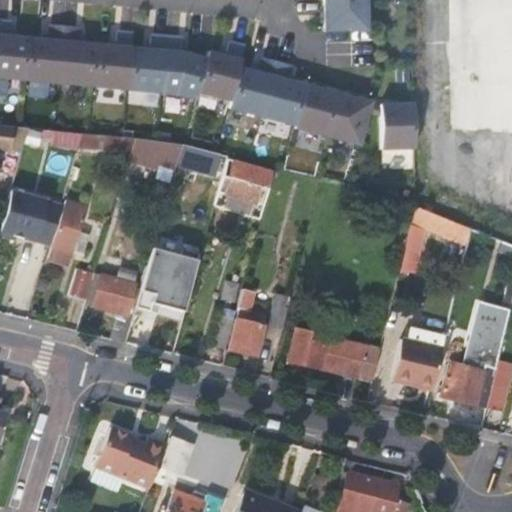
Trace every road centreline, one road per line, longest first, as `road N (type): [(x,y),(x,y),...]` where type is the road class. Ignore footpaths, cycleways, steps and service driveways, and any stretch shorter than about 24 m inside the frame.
road 1 (residential): [(469,511),(420,449),(405,442),(74,357)]
road 2 (residential): [(26,511),(74,357)]
